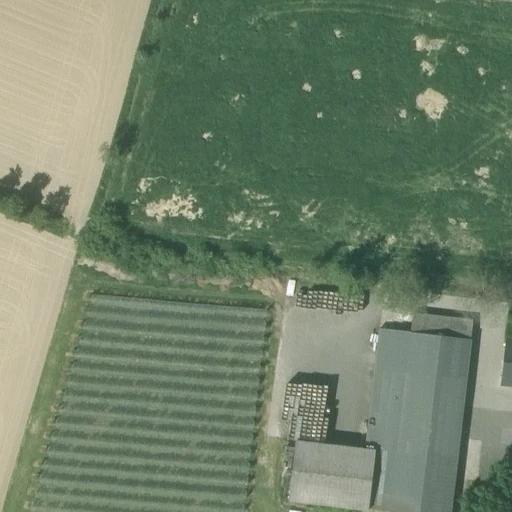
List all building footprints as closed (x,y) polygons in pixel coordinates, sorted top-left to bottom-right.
[(413,316),(411,334),(470,341),(472,324),(413,316)] [(450,511),(470,341),(411,334),(381,331),(364,453),(374,454),(368,511),(374,511),(450,511)] [(501,385),(511,386),(511,342),(506,342),(501,385)] [(288,394),(283,431),(315,435),(320,398),(288,394)] [(362,511),(368,511),(374,454),(364,453),(295,446),(289,503),(362,511)]
